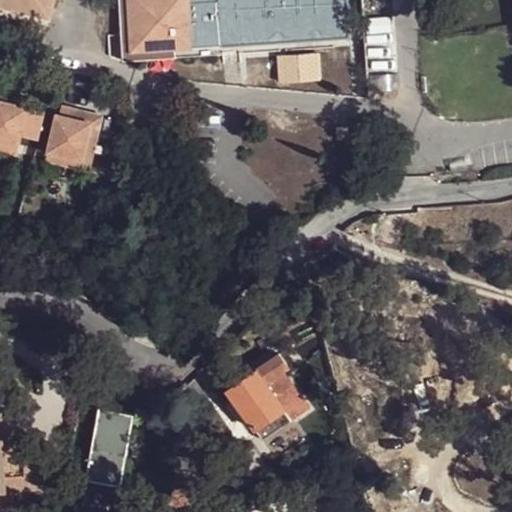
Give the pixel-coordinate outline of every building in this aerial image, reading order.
[(126,0),(129,52),(181,51),(183,38),(142,40),(141,0),(126,0)] [(141,0),(142,40),(183,38),(358,33),(356,0),(141,0)] [(0,93),(29,99),(31,89),(0,83),(0,142),(18,147),(21,137),(0,133),(0,93)] [(0,93),(0,133),(21,137),(29,99),(0,93)] [(102,104),(60,95),(58,105),(91,112),(86,150),(50,143),(47,154),(90,162),(102,104)] [(38,140),(46,102),(29,99),(21,137),(38,140)] [(58,105),(50,143),(86,150),(91,112),(58,105)] [(413,170),(412,152),(395,153),(396,170),(413,170)] [(259,365),(233,381),(260,422),(304,393),(287,368),(294,363),(284,347),(258,364),(259,365)] [(343,397),(337,375),(319,380),(323,401),(343,397)] [(86,484),(129,488),(135,414),(92,411),(86,484)] [(4,474),(4,482),(45,476),(44,429),(21,431),(22,424),(2,424),(4,474)] [(307,490),(314,511),(330,506),(327,496),(340,491),(335,474),(319,477),(321,485),(307,490)]
